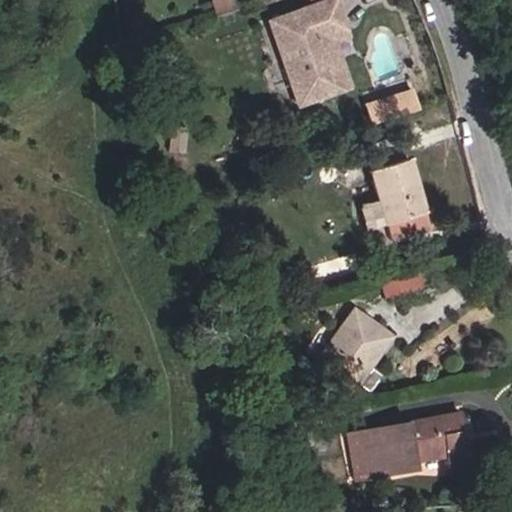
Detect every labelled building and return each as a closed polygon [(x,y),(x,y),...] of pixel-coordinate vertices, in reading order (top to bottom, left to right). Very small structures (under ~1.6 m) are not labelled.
[(293,107),(335,92),(315,37),(326,33),(323,26),(334,22),(327,1),(263,25),(293,107)] [(212,22),(232,15),(227,2),(207,10),(212,22)] [(326,33),(337,30),(334,22),(323,26),(326,33)] [(415,88),(368,103),(375,126),(422,111),(415,88)] [(404,156),(366,171),(385,222),(382,222),(389,245),(415,236),(409,214),(424,208),(404,156)] [(378,285),(386,309),(424,295),(416,272),(378,285)] [(390,336),(348,309),(312,361),(351,389),(390,336)] [(445,449),(448,462),(467,457),(451,408),(343,437),(354,483),(413,468),(410,456),(445,449)] [(472,469),(467,457),(448,462),(451,474),(472,469)]
